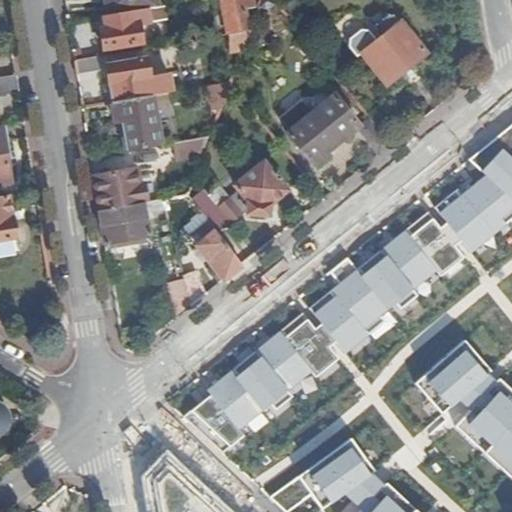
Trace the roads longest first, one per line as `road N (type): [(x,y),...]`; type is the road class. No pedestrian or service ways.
road 1 (residential): [(511,86),(99,413)]
road 2 (residential): [(36,0),(99,413)]
road 3 (residential): [(99,413),(0,501)]
